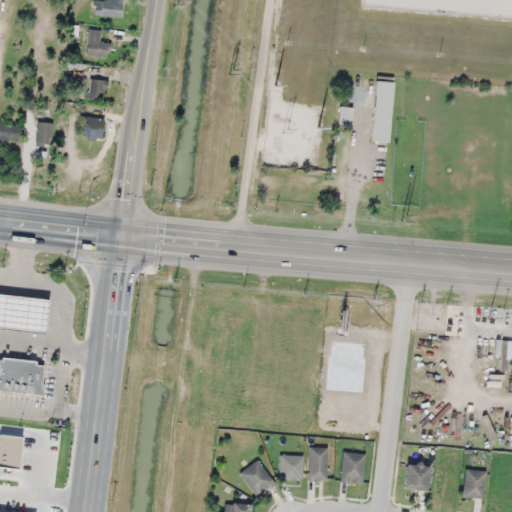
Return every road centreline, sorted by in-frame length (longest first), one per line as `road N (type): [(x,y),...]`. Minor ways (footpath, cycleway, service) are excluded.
road 1 (primary): [(511,271),(0,223)]
road 2 (secondary): [(132,248),(98,511)]
road 3 (residential): [(272,0),(253,135),(237,184),(235,248)]
road 4 (residential): [(378,511),(409,263)]
road 5 (tertiary): [(132,248),(161,0)]
